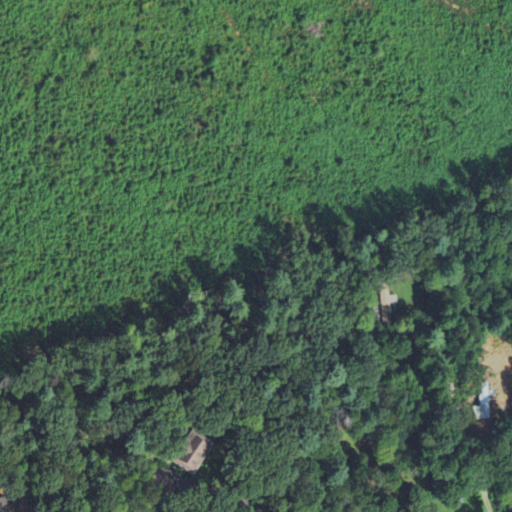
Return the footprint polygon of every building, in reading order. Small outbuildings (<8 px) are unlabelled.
[(395,293),(396,301),(389,302),(391,322),(381,323),(377,281),(387,280),(388,293),(395,293)] [(491,357),(482,358),(478,325),(487,325),(491,357)] [(408,353),(403,350),(407,342),(412,344),(408,353)] [(487,380),(489,416),(474,417),(473,406),(479,405),(477,381),(487,380)] [(192,474),(170,460),(192,428),(213,442),(192,474)] [(169,488),(149,484),(154,466),(173,470),(169,488)] [(51,475),(63,492),(51,501),(39,484),(51,475)] [(151,505),(162,492),(169,499),(158,511),(151,505)]
